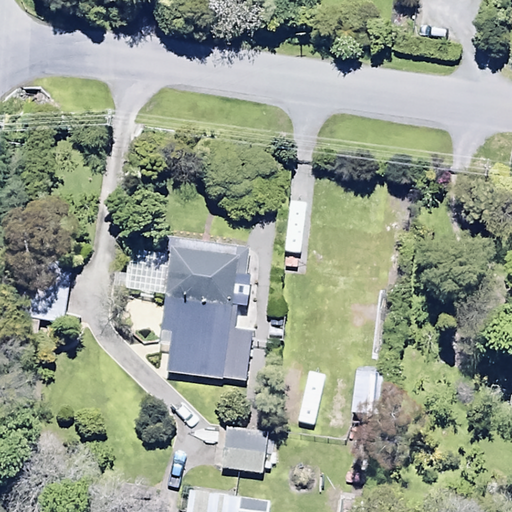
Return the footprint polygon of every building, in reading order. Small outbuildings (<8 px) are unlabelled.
[(236,253),(169,247),(161,332),(170,333),(167,370),(225,375),(236,253)] [(72,260),(29,257),(25,318),(68,320),(72,260)] [(385,374),(354,371),(350,411),(381,414),(385,374)] [(265,431),(225,426),(221,466),(260,470),(265,431)] [(235,511),(238,495),(189,488),(185,511),(235,511)]
